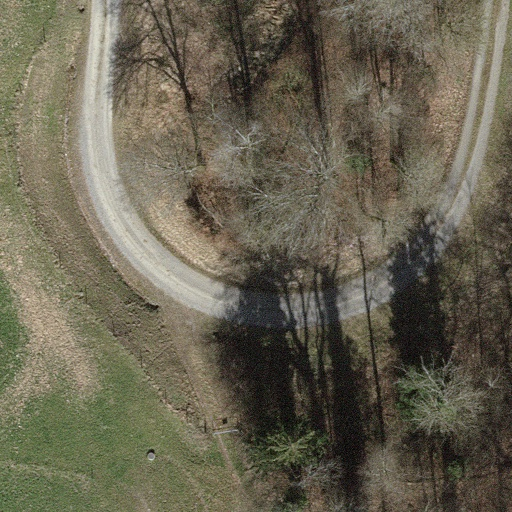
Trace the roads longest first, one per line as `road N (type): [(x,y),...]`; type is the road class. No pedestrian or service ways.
road 1 (track): [(110,0),(100,122),(113,196),(175,275),(226,299),(278,309),(339,300),(397,272),(442,219),(474,143),(496,0)]
road 2 (track): [(254,511),(138,236)]
